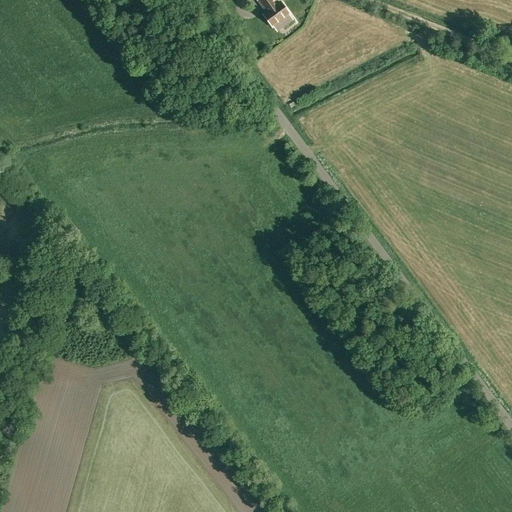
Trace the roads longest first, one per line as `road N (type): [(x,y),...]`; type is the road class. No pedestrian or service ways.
road 1 (unclassified): [(511,421),(192,0)]
road 2 (track): [(511,58),(368,0)]
